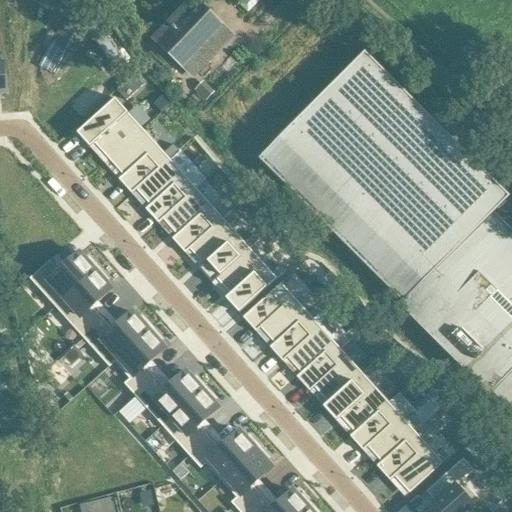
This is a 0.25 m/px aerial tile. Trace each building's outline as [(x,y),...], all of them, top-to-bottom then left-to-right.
[(159,44),(183,67),(222,26),(198,4),(159,44)] [(73,55),(63,44),(52,54),(72,75),(50,95),(54,99),(60,106),(65,102),(71,97),(77,103),(81,107),(113,78),(84,45),(73,55)] [(366,54),(260,160),(402,303),(399,306),(487,394),(490,391),(511,412),(511,230),(495,214),(510,199),(366,54)] [(135,76),(118,92),(127,101),(144,86),(135,76)] [(204,82),(195,91),(206,102),(215,93),(204,82)] [(116,100),(78,134),(91,149),(95,145),(110,161),(143,130),(116,100)] [(143,130),(110,161),(124,176),(119,181),(132,194),(170,160),(179,152),(174,146),(165,154),(143,130)] [(170,160),(132,194),(133,195),(137,191),(151,206),(146,210),(159,224),(197,190),(206,181),(201,175),(191,184),(170,160)] [(197,190),(159,224),(159,225),(164,221),(177,236),(173,240),(185,254),(223,220),(233,211),(227,205),(218,214),(197,190)] [(223,220),(185,254),(186,255),(191,251),(204,266),(200,270),(212,283),(250,249),(259,241),(254,235),(245,243),(223,220)] [(250,249),(212,283),(213,284),(217,280),(231,295),(226,299),(240,314),(287,271),(282,265),(272,274),(250,249)] [(51,261),(30,280),(56,308),(99,269),(89,258),(86,260),(80,254),(60,272),(51,261)] [(99,269),(56,308),(83,338),(103,320),(93,308),(113,290),(107,283),(110,280),(99,269)] [(331,275),(321,284),(331,294),(340,286),(331,275)] [(282,284),(244,319),(257,333),(261,329),(275,344),(270,348),(270,349),(309,314),(282,284)] [(309,314),(270,349),(279,359),(284,355),(301,374),(297,378),(298,379),(336,344),(315,321),(324,312),(318,306),(309,314)] [(103,320),(83,338),(109,368),(153,329),(151,326),(150,327),(143,318),(140,320),(134,313),(114,331),(103,320)] [(153,329),(109,368),(110,369),(115,364),(130,380),(124,385),(136,398),(157,379),(146,367),(166,349),(160,342),(162,340),(155,331),(153,329)] [(336,344),(298,379),(310,393),(315,389),(328,404),(324,408),(324,409),(363,374),(341,350),(351,342),(345,336),(336,344)] [(408,356),(395,367),(407,380),(419,369),(408,356)] [(363,374),(324,409),(337,423),(341,419),(355,433),(350,437),(351,438),(389,404),(368,380),(377,372),(372,366),(363,374)] [(136,398),(119,413),(130,425),(147,410),(163,427),(206,388),(204,386),(196,377),(194,380),(187,373),(173,385),(167,391),(157,379),(136,398)] [(206,388),(163,427),(190,457),(210,438),(200,427),(220,409),(213,402),(216,399),(208,391),(208,390),(206,388)] [(389,404),(351,438),(364,452),(368,448),(382,463),(377,467),(378,468),(416,433),(389,404)] [(438,414),(425,425),(431,431),(443,420),(438,414)] [(416,433),(378,468),(391,482),(395,478),(410,494),(444,464),(422,439),(431,431),(425,425),(416,433)] [(210,438),(190,457),(201,470),(207,465),(222,482),(260,447),(250,436),(247,439),(241,432),(221,450),(210,438)] [(482,436),(466,451),(467,452),(469,449),(475,456),(473,457),(481,466),(492,456),(493,457),(494,457),(482,436)] [(260,447),(222,482),(237,499),(232,504),(239,511),(247,511),(264,498),(253,486),(273,468),(267,461),(270,459),(260,447)] [(437,504),(427,511),(467,511),(480,500),(464,482),(475,472),(464,459),(427,493),(437,504)] [(264,498),(247,511),(307,511),(313,507),(311,505),(303,496),(301,499),(294,492),(274,510),(264,498)] [(115,511),(112,499),(81,506),(82,511),(115,511)]
